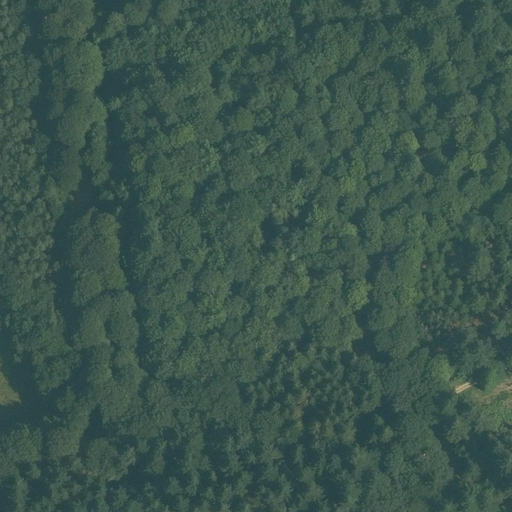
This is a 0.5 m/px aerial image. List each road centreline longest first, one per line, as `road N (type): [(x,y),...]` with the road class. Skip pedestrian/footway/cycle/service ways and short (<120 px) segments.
road 1 (track): [(122,408),(77,0)]
road 2 (track): [(355,0),(397,206),(391,371)]
road 3 (track): [(395,250),(511,151)]
road 4 (track): [(391,371),(432,511)]
road 5 (track): [(511,368),(451,391),(391,371)]
